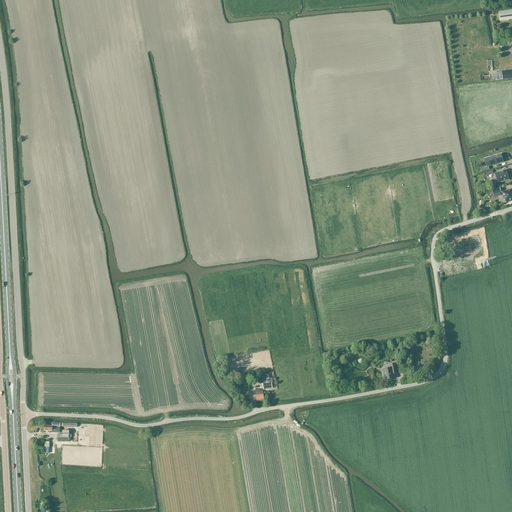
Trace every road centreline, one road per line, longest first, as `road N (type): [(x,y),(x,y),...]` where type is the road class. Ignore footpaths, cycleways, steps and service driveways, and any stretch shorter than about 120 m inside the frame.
road 1 (unclassified): [(23,413),(145,426),(236,418),(431,380),(444,363),(433,241),(490,215)]
road 2 (unclassified): [(0,45),(23,413)]
road 3 (primary): [(9,347),(0,175)]
